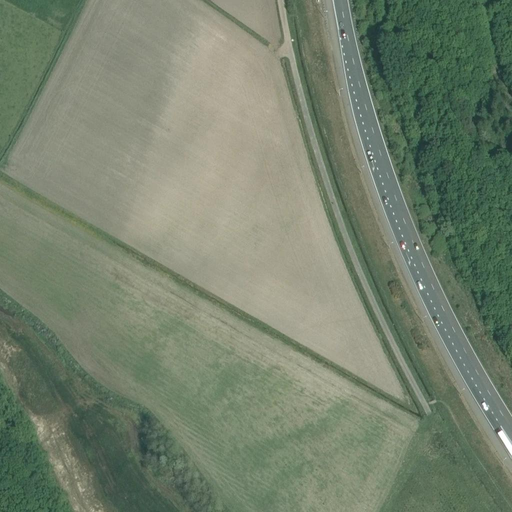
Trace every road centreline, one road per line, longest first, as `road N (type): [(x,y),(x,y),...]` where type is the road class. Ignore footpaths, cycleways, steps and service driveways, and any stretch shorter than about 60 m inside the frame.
road 1 (motorway): [(340,0),(394,196),(461,345),(506,421)]
road 2 (track): [(432,403),(338,196),(292,0)]
